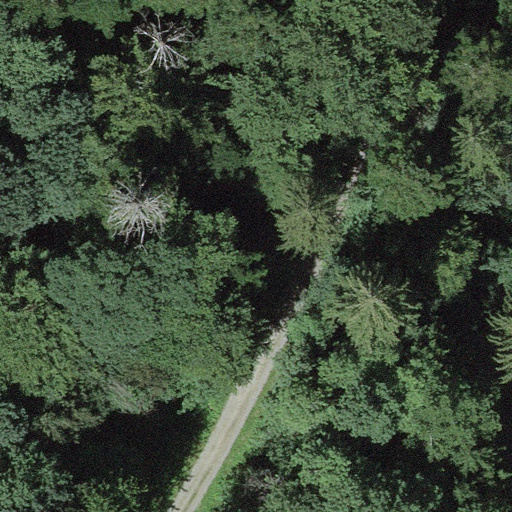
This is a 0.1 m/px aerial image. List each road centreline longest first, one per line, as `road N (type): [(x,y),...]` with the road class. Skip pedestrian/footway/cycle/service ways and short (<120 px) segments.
road 1 (track): [(178,511),(398,61),(419,0)]
road 2 (track): [(398,61),(511,464)]
